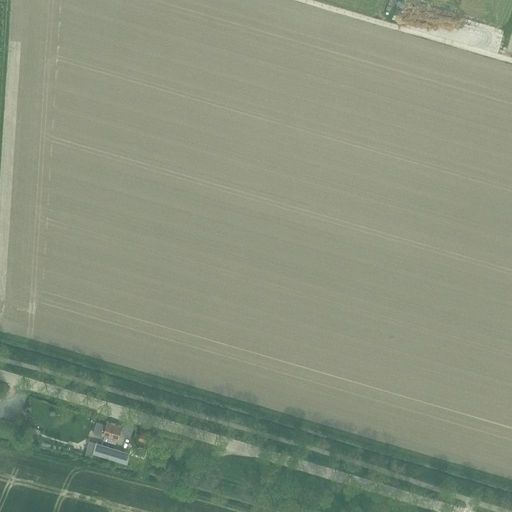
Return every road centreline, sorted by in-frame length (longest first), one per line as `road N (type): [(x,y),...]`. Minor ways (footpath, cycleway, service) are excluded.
road 1 (tertiary): [(452,511),(0,374)]
road 2 (unclassified): [(511,60),(300,0)]
